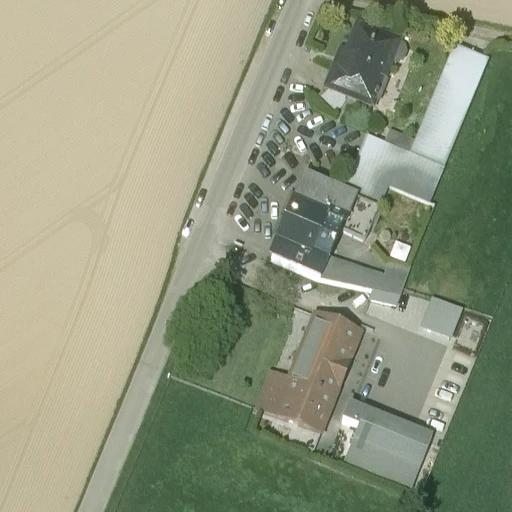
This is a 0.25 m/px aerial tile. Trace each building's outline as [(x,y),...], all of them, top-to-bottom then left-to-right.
[(406,57),(404,50),(397,47),(359,31),(348,58),(346,57),(339,72),(335,70),(327,90),(347,99),(371,109),(373,105),(387,111),(396,88),(382,82),(390,64),(397,67),(403,64),(406,57)] [(353,201),(377,211),(386,190),(429,208),(489,65),(455,50),(410,158),(366,140),(342,196),(353,201)] [(347,99),(327,90),(316,99),(331,117),(342,110),(347,99)] [(339,234),(353,201),(342,196),(304,180),(296,199),(290,196),(281,217),(287,219),(286,222),(281,223),(278,226),(274,234),(274,239),(277,243),(269,263),(317,283),(319,283),(328,263),(339,234)] [(363,244),(377,211),(353,201),(339,234),(363,244)] [(395,243),(390,259),(404,264),(409,248),(395,243)] [(370,274),(328,263),(319,283),(400,300),(408,274),(387,269),(386,280),(379,284),(370,274)] [(268,382),(257,411),(322,435),(361,335),(315,318),(287,390),(268,382)] [(422,347),(417,361),(457,376),(462,362),(422,347)] [(432,441),(350,407),(343,424),(359,431),(357,435),(423,463),(432,441)]
